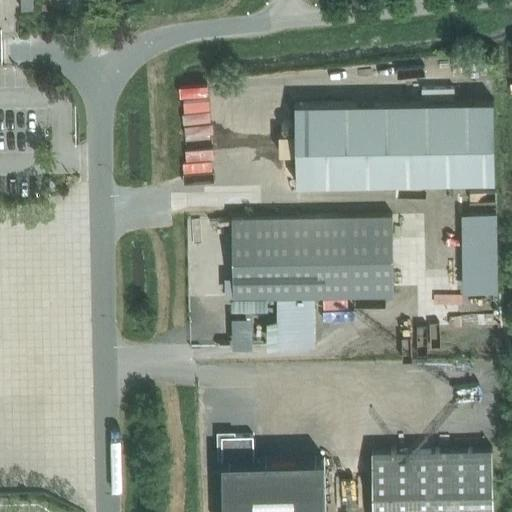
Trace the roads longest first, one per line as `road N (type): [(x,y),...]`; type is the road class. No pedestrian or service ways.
road 1 (unclassified): [(106,511),(97,101),(133,49),(161,35),(289,19)]
road 2 (unclassified): [(289,19),(473,0)]
